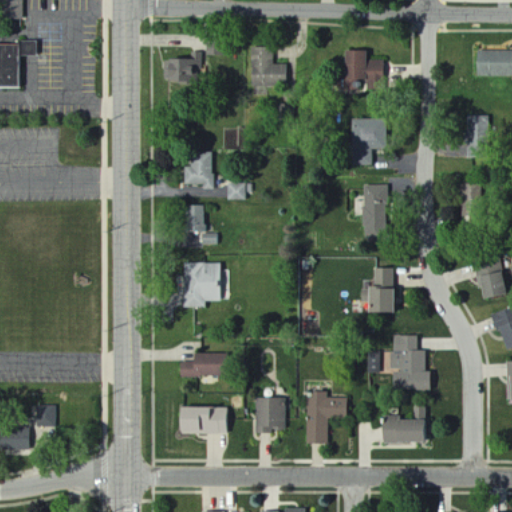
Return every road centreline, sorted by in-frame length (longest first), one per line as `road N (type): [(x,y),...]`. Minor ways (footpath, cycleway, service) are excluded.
road 1 (residential): [(511,477),(95,475),(0,490)]
road 2 (residential): [(475,477),(477,369),(430,247),(429,0)]
road 3 (residential): [(511,13),(128,5)]
road 4 (tertiary): [(127,0),(129,359)]
road 5 (tertiary): [(129,359),(129,511)]
